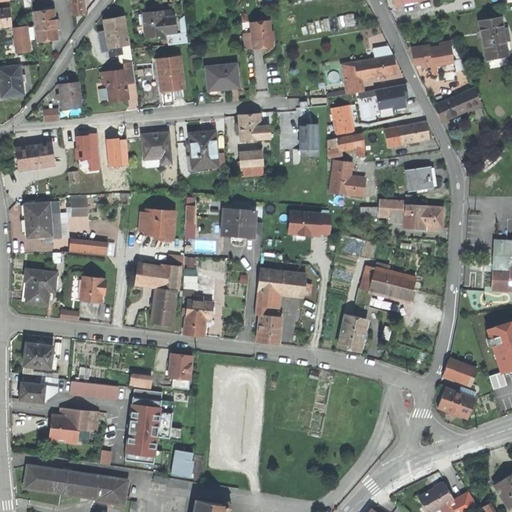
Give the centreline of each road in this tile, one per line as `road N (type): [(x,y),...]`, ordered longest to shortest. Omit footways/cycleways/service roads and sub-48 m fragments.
road 1 (residential): [(428,389),(451,303),(458,187),(376,0)]
road 2 (residential): [(0,321),(323,358),(391,376)]
road 3 (residential): [(10,129),(286,103)]
road 4 (residential): [(107,0),(10,129)]
road 5 (unknown): [(116,334),(127,260),(174,251)]
